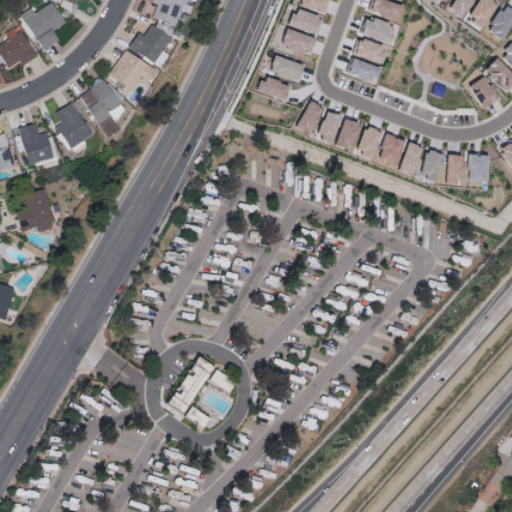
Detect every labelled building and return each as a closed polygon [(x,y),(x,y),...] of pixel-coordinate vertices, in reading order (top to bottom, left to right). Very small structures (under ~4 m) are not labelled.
[(63,0),(61,6),(73,11),(77,0),(82,0),(91,3),(92,0),(63,0)] [(175,26),(180,11),(189,14),(192,6),(185,4),(186,0),(153,0),(152,2),(158,4),(153,17),(175,26)] [(25,20),(46,51),(61,41),(54,30),(67,22),(53,1),(25,20)] [(161,65),(167,53),(164,51),(171,36),(150,26),(145,36),(139,33),(131,50),(161,65)] [(39,56),(23,33),(0,48),(0,59),(7,71),(21,61),(24,66),(39,56)] [(142,77),(149,81),(156,69),(126,49),(110,74),(121,82),(134,90),(142,77)] [(121,129),(115,118),(124,113),(107,80),(82,93),(104,138),(121,129)] [(70,147),(92,138),(76,102),(57,111),(63,123),(60,125),(70,147)] [(40,134),(38,123),(19,128),(21,135),(15,137),(19,153),(27,151),(30,164),(56,157),(49,132),(40,134)] [(0,166),(1,169),(16,165),(8,133),(0,134),(0,166)] [(251,172),(265,171),(264,152),(251,153),(251,172)] [(39,231),(55,228),(47,192),(24,198),(27,209),(18,211),(22,230),(37,226),(39,231)] [(186,230),(199,231),(200,224),(187,222),(186,230)] [(427,237),(436,237),(437,222),(428,222),(427,237)] [(236,253),(238,244),(218,241),(217,250),(236,253)] [(479,252),(480,244),(464,242),(464,249),(473,250),(473,251),(479,252)] [(0,270),(6,270),(2,255),(8,253),(5,243),(0,244),(0,270)] [(287,261),(300,262),(300,255),(288,254),(287,261)] [(210,264),(226,267),(227,259),(212,256),(210,264)] [(250,260),(234,258),(233,267),(249,269),(250,260)] [(358,267),(377,275),(380,268),(360,261),(358,267)] [(292,269),(277,263),(274,269),(288,276),(292,269)] [(403,282),(407,273),(391,266),(387,274),(403,282)] [(219,280),(221,272),(202,269),(201,278),(219,280)] [(225,272),(224,279),(241,281),(242,274),(225,272)] [(370,278),(347,274),(346,281),(368,285),(370,278)] [(288,284),(269,279),(267,285),(282,289),(283,286),(287,287),(288,284)] [(0,317),(7,320),(15,287),(0,283),(0,317)] [(198,285),(198,294),(210,293),(210,284),(198,285)] [(359,298),(361,290),(339,286),(337,293),(359,298)] [(233,297),(234,288),(223,288),(223,296),(233,297)] [(256,301),(272,307),(276,297),(260,291),(256,301)] [(288,306),(291,297),(280,292),(276,301),(288,306)] [(386,295),(370,292),(369,299),(384,302),(386,295)] [(315,316),(336,322),(338,316),(317,310),(315,316)] [(355,327),(358,318),(343,314),(341,323),(355,327)] [(129,339),(148,338),(147,331),(144,331),(144,320),(128,320),(129,339)] [(172,404),(188,413),(217,365),(201,355),(172,404)] [(272,366),(298,370),(299,363),(273,359),(272,366)] [(230,394),(238,383),(219,369),(211,380),(230,394)] [(344,378),(361,384),(363,377),(346,372),(344,378)] [(212,416),(193,408),(188,418),(208,427),(212,416)] [(119,447),(95,445),(94,455),(118,457),(119,447)] [(156,467),(174,473),(175,467),(158,461),(156,467)] [(103,466),(86,462),(84,470),(102,473),(103,466)] [(208,471),(185,466),(183,472),(207,478),(208,471)] [(51,488),(54,479),(37,473),(34,481),(51,488)] [(77,481),(95,484),(96,477),(78,474),(77,481)] [(199,495),(201,483),(177,478),(175,489),(199,495)] [(89,488),(71,484),(69,493),(87,497),(89,488)] [(190,503),(191,496),(173,493),(171,499),(190,503)]
